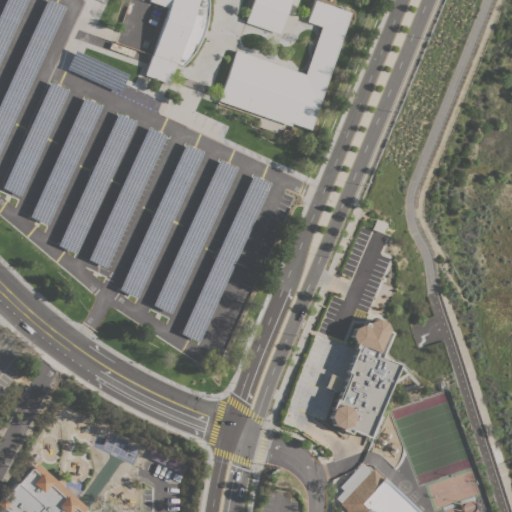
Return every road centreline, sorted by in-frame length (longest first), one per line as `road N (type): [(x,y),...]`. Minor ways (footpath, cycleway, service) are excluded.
road 1 (tertiary): [(399,0),(226,431),(211,511)]
road 2 (tertiary): [(234,511),(248,439),(418,0)]
road 3 (tertiary): [(248,439),(73,351),(0,288)]
